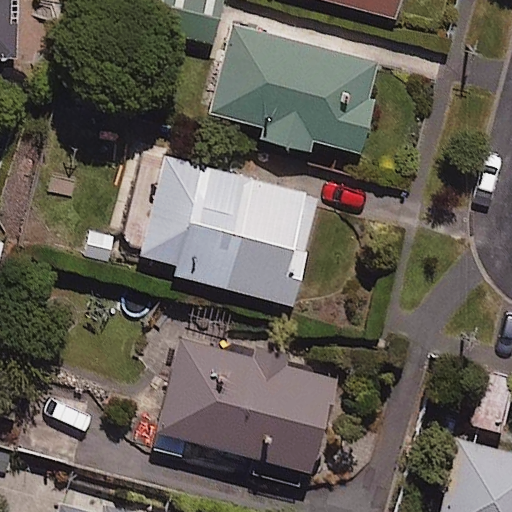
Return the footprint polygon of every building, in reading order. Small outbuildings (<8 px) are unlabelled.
[(19,0),(0,0),(0,59),(17,60),(19,0)] [(225,0),(160,0),(153,29),(215,45),(225,0)] [(401,0),(320,0),(396,20),(401,0)] [(383,67),(232,28),(210,115),(264,129),(261,143),(308,155),(312,142),(361,155),(383,67)] [(319,198),(165,159),(137,270),(291,308),(319,198)] [(255,336),(189,317),(154,438),(308,483),(337,385),(249,359),(255,336)] [(511,389),(511,379),(484,374),(473,431),(503,437),(511,389)] [(511,511),(511,456),(463,443),(444,511),(511,511)]
